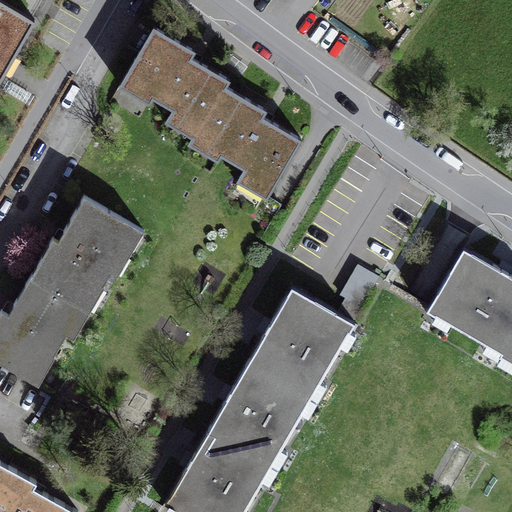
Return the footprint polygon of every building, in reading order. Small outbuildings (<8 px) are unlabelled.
[(0,0),(0,78),(35,19),(1,0),(0,0)] [(224,84),(226,85),(230,78),(191,56),(195,49),(154,25),(123,78),(174,107),(170,113),(197,128),(198,129),(224,84)] [(198,129),(197,128),(193,135),(247,166),(243,173),(272,189),(302,138),(263,115),(267,108),(226,85),(224,84),(198,129)] [(29,275),(83,306),(98,282),(104,285),(138,225),(85,194),(59,239),(52,235),(29,275)] [(511,334),(511,273),(464,245),(427,308),(501,351),(502,352),(511,334)] [(248,360),(311,396),(355,321),(353,320),(379,276),(358,264),(341,293),(346,297),(338,311),(292,284),(248,360)] [(83,306),(29,275),(8,312),(1,308),(0,310),(0,360),(33,379),(48,354),(54,357),(83,306)] [(511,334),(502,352),(501,351),(499,354),(511,361),(511,334)] [(209,425),(273,462),(311,396),(248,360),(209,425)] [(243,511),(273,462),(209,425),(165,501),(184,511),(243,511)] [(0,457),(0,511),(77,511),(79,510),(34,485),(37,479),(0,457)]
